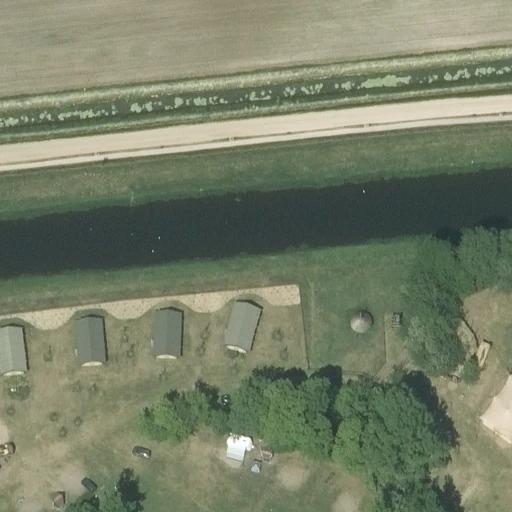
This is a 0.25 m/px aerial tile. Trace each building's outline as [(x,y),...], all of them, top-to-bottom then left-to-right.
[(237,305),(224,348),(251,356),(264,313),(237,305)] [(156,316),(155,361),(182,362),(183,317),(156,316)] [(80,369),(107,368),(105,323),(77,324),(80,369)] [(0,333),(0,353),(1,377),(28,376),(25,332),(0,333)] [(232,442),(227,460),(249,466),(254,449),(232,442)] [(63,484),(75,501),(96,487),(84,470),(63,484)]
